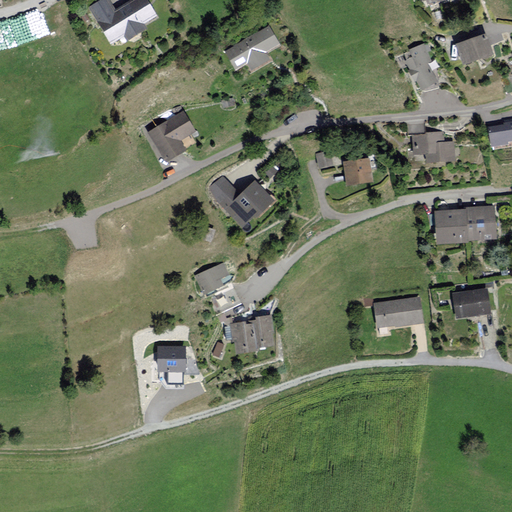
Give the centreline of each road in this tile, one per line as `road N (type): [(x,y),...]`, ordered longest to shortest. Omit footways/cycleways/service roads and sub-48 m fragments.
road 1 (track): [(461,363),(342,367),(136,434),(0,450)]
road 2 (residential): [(157,189),(278,132),(511,101)]
road 3 (residential): [(511,188),(384,209),(334,230),(254,296)]
road 4 (track): [(0,233),(28,236),(157,189)]
